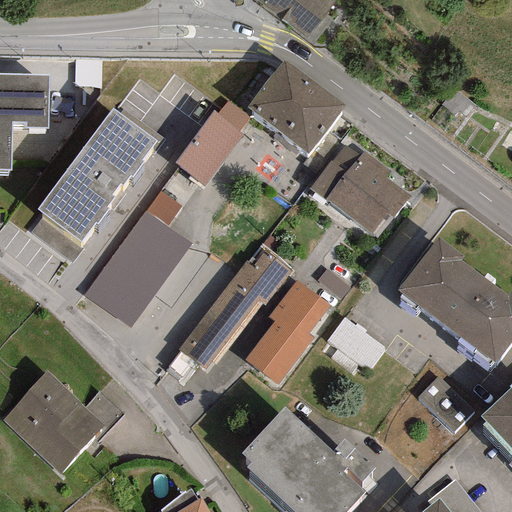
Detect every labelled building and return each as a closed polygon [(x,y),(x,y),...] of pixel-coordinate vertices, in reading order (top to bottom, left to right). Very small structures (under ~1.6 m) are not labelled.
[(255,0),(312,46),(332,20),(325,15),(335,0),(255,0)] [(283,59),(246,107),(307,154),(344,106),(283,59)] [(49,75),(0,73),(0,169),(10,170),(10,122),(23,123),(23,128),(48,128),(49,75)] [(249,118),(226,101),(216,115),(239,132),(249,118)] [(156,141),(112,109),(36,209),(80,242),(95,221),(98,223),(108,209),(106,208),(114,198),(110,195),(119,183),(122,185),(129,175),(132,178),(144,163),(141,161),(156,141)] [(216,115),(213,112),(173,163),(203,186),(242,135),(239,132),(216,115)] [(393,218),(410,196),(384,177),(388,171),(363,151),(359,156),(344,145),(310,189),(371,235),(387,214),(393,218)] [(166,226),(180,207),(159,191),(145,211),(166,226)] [(129,328),(191,244),(166,226),(145,211),(83,295),(129,328)] [(462,255),(438,236),(397,290),(494,364),(511,341),(511,293),(509,291),(506,295),(459,259),(462,255)] [(292,270),(260,245),(247,262),(245,261),(177,349),(204,370),(257,301),(264,306),(292,270)] [(349,288),(325,269),(316,281),(340,300),(349,288)] [(330,306),(296,280),(268,318),(274,322),(244,361),(277,385),(312,338),(308,335),(330,306)] [(385,350),(343,321),(328,343),(337,349),(328,361),(350,376),(357,366),(368,374),(385,350)] [(104,425),(45,371),(1,420),(60,473),(104,425)] [(473,412),(437,377),(417,398),(453,433),(473,412)] [(511,386),(480,416),(485,422),(481,425),(511,458),(511,386)] [(285,407),(240,453),(250,463),(245,468),(290,511),(345,511),(364,492),(342,472),(346,468),(361,482),(374,468),(344,439),(332,452),(285,407)] [(479,511),(454,480),(427,501),(430,505),(438,498),(449,511),(479,511)] [(175,511),(196,500),(189,490),(160,511),(175,511)] [(175,511),(208,511),(200,498),(196,500),(175,511)] [(430,505),(420,511),(449,511),(438,498),(430,505)]
